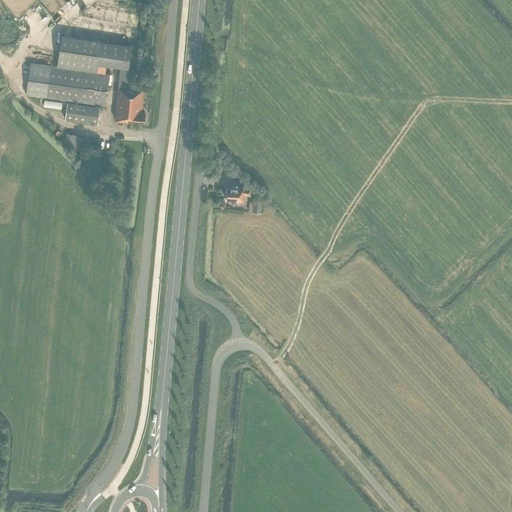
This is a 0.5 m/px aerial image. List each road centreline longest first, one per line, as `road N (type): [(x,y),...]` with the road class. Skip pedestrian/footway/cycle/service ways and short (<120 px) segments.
road 1 (unclassified): [(80,511),(112,467),(131,413),(173,0)]
road 2 (primary): [(161,409),(198,0)]
road 3 (unclassified): [(397,511),(264,356),(238,344)]
road 4 (unclassified): [(238,344),(228,314),(189,284),(199,168)]
road 5 (unclassified): [(203,511),(216,364),(238,344)]
